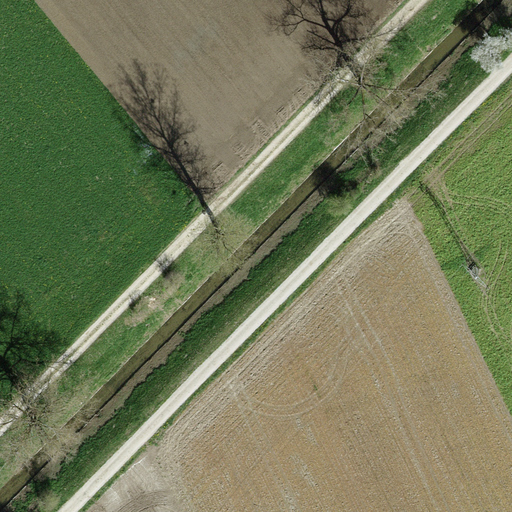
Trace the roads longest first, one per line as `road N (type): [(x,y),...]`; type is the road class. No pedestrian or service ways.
road 1 (track): [(511,57),(64,511)]
road 2 (track): [(0,423),(415,0)]
